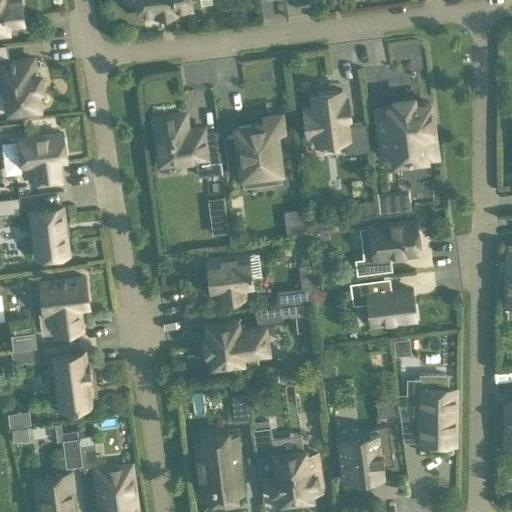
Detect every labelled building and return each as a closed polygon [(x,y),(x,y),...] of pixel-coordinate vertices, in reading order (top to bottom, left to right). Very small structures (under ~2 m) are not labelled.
[(22,20),(19,0),(0,0),(0,28),(7,27),(6,22),(22,20)] [(199,4),(199,0),(129,0),(130,0),(134,1),(137,0),(139,14),(155,12),(156,14),(174,12),(174,9),(190,7),(190,5),(199,4)] [(37,88),(42,88),(40,73),(35,74),(33,56),(0,60),(0,87),(4,87),(7,109),(39,105),(37,88)] [(313,107),(304,108),(307,135),(317,133),(318,140),(342,137),(344,152),(369,149),(366,121),(346,124),(345,116),(349,116),(347,99),(343,99),(341,88),(312,92),(313,107)] [(376,107),(384,161),(424,155),(421,132),(432,131),(429,101),(413,103),(412,96),(394,98),(395,105),(376,107)] [(196,174),(223,171),(217,129),(203,131),(203,127),(186,129),(184,113),(154,117),(160,162),(195,158),(196,174)] [(236,134),(224,136),(228,172),(240,171),(240,174),(279,170),(275,132),(282,131),(280,113),(262,115),(263,122),(235,126),(236,134)] [(65,160),(61,131),(19,136),(23,165),(34,164),(37,183),(60,180),(58,161),(65,160)] [(379,212),(394,211),(392,190),(376,192),(379,212)] [(0,213),(20,211),(18,195),(0,197),(0,213)] [(209,212),(225,210),(223,196),(207,198),(209,212)] [(373,200),(359,201),(360,213),(374,212),(373,200)] [(36,257),(68,253),(62,206),(30,210),(36,257)] [(303,229),(302,206),(286,207),(286,230),(303,229)] [(419,251),(415,219),(369,225),(373,256),(355,258),(357,273),(391,268),(390,255),(419,251)] [(219,290),(220,299),(244,296),(243,287),(252,286),(251,276),(259,275),(257,252),(248,253),(248,252),(206,257),(211,291),(219,290)] [(311,263),(299,265),(302,286),(313,285),(311,263)] [(340,269),(328,270),(327,263),(316,265),(317,279),(341,275),(340,269)] [(88,305),(85,275),(64,278),(64,277),(59,277),(60,278),(39,281),(40,285),(36,286),(38,307),(43,307),(43,311),(52,310),(55,332),(81,328),(78,306),(88,305)] [(394,320),(412,318),(415,317),(411,286),(385,290),(383,277),(350,282),(353,303),(368,301),(371,323),(394,320)] [(321,300),(325,290),(314,285),(310,296),(321,300)] [(307,300),(287,302),(289,316),(309,313),(307,300)] [(257,321),(267,319),(281,317),(280,303),(255,306),(257,321)] [(292,332),(310,330),(308,314),(290,316),(292,332)] [(238,327),(236,318),(205,322),(207,336),(204,336),(206,352),(210,351),(212,363),(242,359),(241,352),(267,349),(264,324),(238,327)] [(10,333),(12,349),(36,346),(34,330),(10,333)] [(10,349),(11,362),(38,358),(36,346),(12,349),(10,349)] [(86,362),(84,350),(53,354),(59,406),(91,402),(88,379),(89,379),(87,361),(86,362)] [(248,366),(259,364),(258,355),(247,357),(248,366)] [(454,442),(455,386),(448,386),(448,375),(419,374),(419,379),(407,379),(407,418),(419,418),(418,442),(454,442)] [(250,420),(247,392),(230,394),(230,396),(232,396),(235,420),(248,418),(248,420),(250,420)] [(378,416),(398,414),(396,400),(376,403),(378,416)] [(29,409),(8,411),(10,423),(30,421),(29,409)] [(384,473),(383,464),(393,463),(388,424),(358,428),(359,433),(336,436),(342,478),(367,475),(384,473)] [(256,449),(272,447),(270,426),(253,429),(256,449)] [(213,494),(241,490),(234,435),(215,437),(217,448),(198,450),(202,484),(212,483),(213,494)] [(82,464),(79,444),(79,441),(62,443),(65,466),(82,464)] [(96,469),(97,469),(94,442),(79,444),(82,464),(83,471),(96,469)] [(279,500),(311,496),(311,490),(322,489),(317,452),(305,453),(305,447),(272,451),(275,473),(267,474),(270,491),(277,490),(279,500)] [(96,469),(97,475),(101,511),(135,511),(129,464),(97,469),(96,469)] [(73,511),(68,472),(37,476),(41,511),(73,511)]
